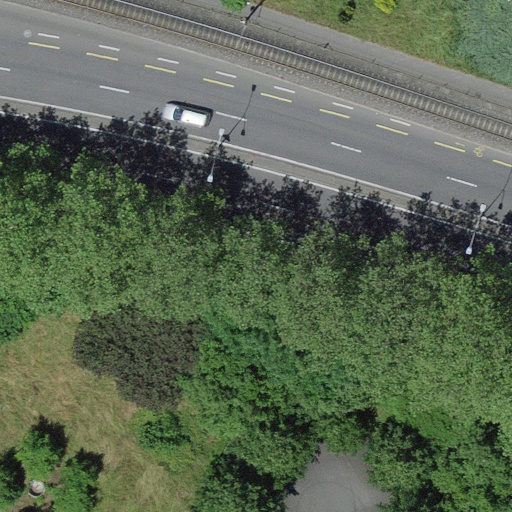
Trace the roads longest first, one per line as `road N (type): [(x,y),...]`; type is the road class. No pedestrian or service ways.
road 1 (primary): [(0,145),(511,273)]
road 2 (primary): [(511,191),(67,69)]
